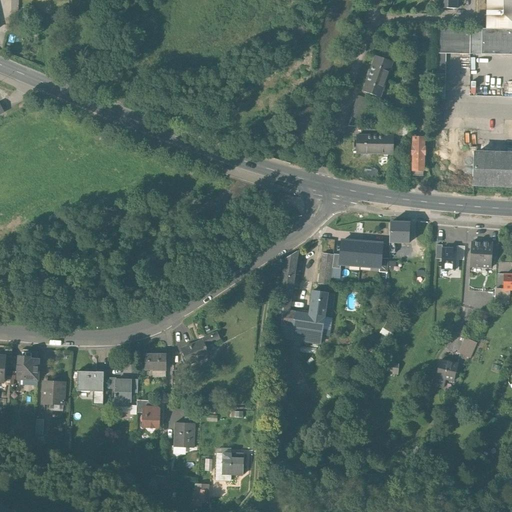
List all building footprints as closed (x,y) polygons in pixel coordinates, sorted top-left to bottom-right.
[(436,0),(436,9),(456,10),(456,0),(436,0)] [(511,30),(511,0),(481,0),(481,31),(511,31),(511,30)] [(511,56),(511,38),(511,31),(481,31),(433,29),(432,86),(438,86),(437,100),(444,100),(446,55),(511,56)] [(380,99),(392,63),(373,57),(361,93),(380,99)] [(366,100),(357,97),(348,125),(358,128),(366,100)] [(476,130),(505,131),(506,105),(445,102),(444,128),(476,130)] [(355,137),(355,155),(392,156),(393,138),(355,137)] [(409,176),(423,176),(424,141),(410,141),(409,176)] [(511,187),(511,156),(475,155),(471,154),(469,186),(511,187)] [(410,246),(411,225),(390,224),(389,245),(410,246)] [(359,273),(361,245),(340,243),(339,257),(338,271),(359,273)] [(472,268),(483,269),(484,244),(473,244),(472,268)] [(483,269),(494,269),(494,245),(484,244),(483,269)] [(382,260),(383,246),(361,245),(359,273),(381,274),(382,260)] [(459,272),(459,248),(442,248),(442,272),(459,272)] [(281,292),(294,294),(296,274),(299,274),(299,271),(296,270),(298,252),(284,261),(281,292)] [(330,271),(332,257),(320,256),(319,268),(317,286),(328,287),(330,271)] [(339,257),(332,256),(332,257),(330,271),(338,272),(338,271),(339,257)] [(388,276),(389,261),(382,260),(381,274),(381,275),(388,276)] [(511,292),(511,276),(505,276),(505,291),(496,291),(495,304),(510,305),(511,292)] [(327,320),(329,295),(311,293),(308,313),(292,312),(294,294),(281,292),(275,339),(320,344),(321,335),(331,336),(333,320),(327,320)] [(206,348),(220,341),(216,332),(180,349),(189,368),(210,358),(206,348)] [(459,355),(471,359),(477,343),(465,338),(459,355)] [(144,355),(145,371),(166,370),(165,354),(144,355)] [(12,381),(38,383),(40,363),(27,362),(27,359),(14,358),(12,381)] [(455,384),(458,366),(440,364),(436,389),(445,391),(446,383),(455,384)] [(93,404),(103,404),(103,374),(77,374),(77,393),(93,393),(93,404)] [(134,405),(135,382),(117,381),(116,404),(134,405)] [(65,407),(66,384),(43,383),(42,406),(65,407)] [(159,416),(160,410),(143,410),(142,426),(159,426),(159,419),(161,418),(159,416)] [(197,450),(197,426),(175,426),(175,450),(197,450)] [(244,479),(245,460),(230,460),(230,457),(216,457),(215,473),(220,473),(220,478),(244,479)] [(226,495),(225,483),(210,483),(211,495),(226,495)] [(210,504),(210,487),(194,487),(194,505),(210,504)]
